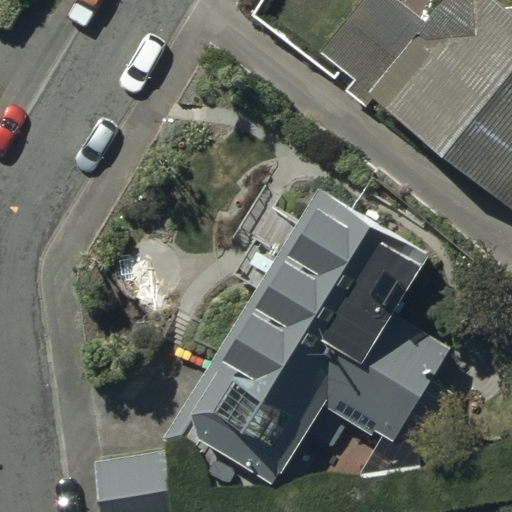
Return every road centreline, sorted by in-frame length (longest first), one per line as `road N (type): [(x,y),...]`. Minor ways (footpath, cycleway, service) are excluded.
road 1 (residential): [(146,0),(16,213),(0,281)]
road 2 (residential): [(0,300),(29,511)]
